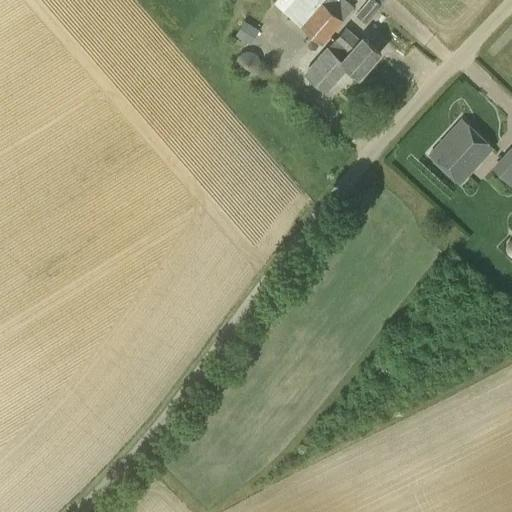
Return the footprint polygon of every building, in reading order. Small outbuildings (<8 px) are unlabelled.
[(292,0),(283,10),(322,44),(354,6),(346,0),(292,0)] [(358,0),(367,10),(379,0),(358,0)] [(259,29),(244,20),(235,34),(250,44),(259,29)] [(340,61),(346,66),(359,77),(380,52),(362,36),(359,40),(345,28),(335,40),(348,52),(340,61)] [(325,90),(346,66),(340,61),(348,52),(335,40),(306,73),(325,90)] [(460,182),(475,166),(492,147),(462,119),(430,154),(460,182)] [(511,167),(511,144),(501,157),(511,167)]
